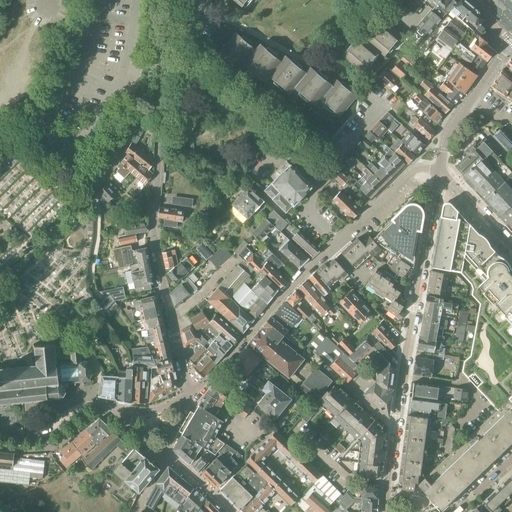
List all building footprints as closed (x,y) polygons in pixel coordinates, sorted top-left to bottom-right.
[(235,0),(245,8),(252,0),(235,0)] [(425,18),(417,27),(427,35),(430,32),(435,27),(438,22),(442,18),(449,10),(456,0),(439,0),(432,10),(432,9),(425,18)] [(425,0),(423,3),(424,3),(432,9),(432,10),(439,0),(425,0)] [(466,0),(456,0),(449,10),(462,21),(474,6),(466,0)] [(474,6),(462,21),(474,31),(479,36),(483,31),(483,30),(487,26),(486,26),(485,20),(484,18),(482,13),(474,6)] [(401,34),(395,29),(382,18),(376,24),(375,23),(367,32),(369,33),(364,39),(378,51),(384,56),(389,50),(388,50),(397,40),(401,34)] [(451,49),(459,39),(464,33),(450,22),(445,28),(436,40),(445,47),(440,53),(446,58),(452,50),(451,49)] [(479,36),(470,48),(486,61),(493,51),(493,49),(492,48),(491,46),(489,44),(489,43),(490,43),(491,43),(491,42),(491,41),(491,40),(490,36),(483,31),(479,36)] [(244,64),(255,49),(235,33),(219,52),(240,70),(244,64)] [(378,51),(364,39),(358,35),(354,39),(352,38),(345,47),(346,49),(341,55),(361,71),(366,66),(374,56),(378,51)] [(459,39),(451,49),(452,50),(471,64),(480,70),(486,61),(470,48),(459,39)] [(269,75),(280,61),(260,44),(255,49),(244,64),(264,81),(269,75)] [(408,52),(401,59),(410,67),(417,60),(408,52)] [(295,87),(305,72),(285,56),(280,61),(269,75),(290,93),(295,87)] [(503,69),(511,78),(511,57),(505,64),(510,69),(507,72),(503,69)] [(453,65),(450,69),(454,71),(470,84),(476,75),(460,63),(457,61),(454,65),(453,65)] [(401,78),(407,70),(398,62),(392,70),(401,78)] [(320,99),(330,84),(310,67),(305,72),(295,87),(315,104),(320,99)] [(440,74),(440,75),(445,79),(447,80),(463,93),(463,94),(463,93),(470,84),(454,71),(450,69),(447,74),(443,71),(440,74)] [(511,78),(503,69),(490,87),(500,94),(504,97),(507,99),(507,98),(511,101),(511,78)] [(390,89),(398,80),(388,72),(381,81),(390,89)] [(340,116),(356,97),(334,79),(330,84),(320,99),(340,116)] [(424,79),(420,84),(427,91),(424,95),(432,101),(445,114),(448,111),(450,109),(453,106),(440,94),(434,89),(432,86),(429,84),(425,80),(424,79)] [(438,84),(434,89),(440,94),(442,91),(447,94),(445,96),(455,103),(463,94),(463,93),(447,80),(445,79),(440,86),(438,84)] [(418,93),(413,98),(419,103),(416,106),(418,108),(422,112),(432,120),(434,122),(435,123),(435,124),(436,124),(437,123),(438,124),(441,120),(440,119),(443,116),(432,106),(418,93)] [(398,112),(404,105),(400,101),(393,108),(398,112)] [(400,123),(396,120),(387,112),(379,121),(386,128),(387,128),(392,133),(400,123)] [(433,130),(422,120),(420,118),(418,119),(415,116),(409,122),(428,139),(429,140),(435,132),(434,131),(433,130)] [(156,122),(150,120),(146,120),(141,127),(155,130),(156,122)] [(386,128),(379,121),(375,126),(371,130),(374,133),(380,138),(388,129),(387,128),(386,128)] [(492,136),(508,153),(511,148),(511,141),(500,129),(492,136)] [(135,146),(140,138),(143,134),(139,131),(125,152),(127,154),(124,159),(129,164),(134,158),(148,170),(155,163),(135,146)] [(369,132),(365,137),(371,143),(376,137),(369,132)] [(409,132),(400,141),(403,144),(416,155),(419,151),(420,151),(424,145),(409,132)] [(398,139),(389,148),(394,153),(407,165),(409,163),(416,155),(403,144),(400,141),(398,139)] [(467,155),(456,166),(465,174),(481,160),(478,156),(483,151),(488,147),(483,142),(479,146),(475,142),(464,152),(467,155)] [(387,146),(383,150),(390,157),(388,159),(384,155),(383,156),(388,160),(400,172),(407,165),(394,153),(389,148),(387,146)] [(481,160),(465,174),(471,181),(473,183),(475,186),(476,187),(500,164),(502,162),(500,160),(488,147),(483,151),(478,156),(481,160)] [(354,159),(350,156),(344,162),(348,166),(354,159)] [(383,156),(377,162),(381,166),(393,179),(400,172),(388,160),(383,156)] [(124,178),(129,172),(144,185),(153,174),(148,170),(134,158),(129,164),(124,159),(121,164),(119,163),(116,168),(118,170),(117,172),(124,178)] [(304,179),(290,165),(286,161),(276,171),(279,175),(270,184),(271,185),(264,191),(285,213),(293,206),(298,201),(307,192),(306,192),(311,187),(303,179),(304,179)] [(500,164),(476,187),(477,188),(483,194),(484,195),(486,198),(511,174),(511,172),(502,162),(500,164)] [(344,167),(340,163),(335,168),(339,172),(344,167)] [(367,166),(374,173),(373,174),(373,175),(374,174),(379,179),(378,180),(385,187),(393,179),(381,166),(378,170),(370,163),(367,166)] [(365,168),(362,171),(365,175),(362,178),(378,194),(385,187),(378,180),(379,179),(374,174),(373,175),(373,174),(366,167),(365,168)] [(338,172),(333,177),(343,186),(348,181),(338,172)] [(511,174),(486,198),(486,199),(501,214),(511,203),(511,174)] [(354,179),(351,182),(359,190),(360,189),(371,200),(378,194),(362,178),(358,182),(354,179)] [(99,192),(103,197),(108,202),(116,194),(107,184),(99,192)] [(248,220),(264,202),(248,187),(232,205),(248,220)] [(352,219),(361,210),(348,198),(348,199),(340,192),(332,200),(352,219)] [(192,207),(193,200),(174,197),(173,205),(192,207)] [(440,203),(429,264),(431,267),(450,271),(458,272),(460,272),(469,282),(470,286),(469,292),(472,295),(478,301),(476,309),(475,314),(473,326),(475,327),(474,332),(472,332),(468,355),(469,357),(464,362),(462,372),(497,410),(508,400),(510,402),(511,403),(511,257),(461,202),(454,208),(451,204),(448,201),(440,203)] [(511,203),(501,214),(511,225),(511,203)] [(385,234),(378,243),(413,267),(422,216),(422,215),(422,214),(422,213),(422,212),(422,211),(421,210),(420,210),(411,206),(411,204),(410,204),(409,204),(408,205),(407,205),(406,205),(406,206),(405,207),(380,232),(381,233),(382,232),(385,234)] [(158,218),(165,219),(164,226),(177,228),(177,222),(183,223),(184,212),(177,210),(159,208),(158,218)] [(266,218),(273,225),(280,231),(287,223),(273,210),(266,218)] [(266,218),(251,234),(258,240),(273,225),(266,218)] [(125,235),(148,232),(148,223),(123,226),(125,235)] [(293,228),(290,231),(294,235),(291,239),(303,250),(302,252),(307,257),(309,255),(312,258),(319,251),(318,250),(298,231),(297,232),(293,228)] [(132,235),(119,238),(120,245),(134,242),(132,235)] [(357,238),(356,239),(371,255),(372,257),(373,257),(381,249),(384,250),(385,248),(372,239),(369,235),(365,238),(361,242),(358,239),(357,238)] [(195,236),(190,240),(197,247),(202,243),(195,236)] [(288,239),(279,249),(283,253),(299,268),(308,259),(307,257),(302,252),(293,243),(288,239)] [(352,243),(349,246),(363,262),(371,255),(356,239),(352,243)] [(245,247),(248,244),(244,240),(234,252),(235,253),(232,256),(235,258),(245,247)] [(200,245),(196,249),(200,254),(205,250),(210,256),(211,256),(213,254),(203,242),(200,245)] [(150,266),(146,248),(132,251),(131,245),(121,247),(121,248),(117,249),(119,259),(123,258),(125,267),(130,266),(131,271),(131,272),(140,271),(139,268),(150,266)] [(224,245),(214,254),(221,263),(232,253),(224,245)] [(349,246),(341,253),(353,266),(355,268),(356,268),(363,262),(349,246)] [(272,254),(262,263),(245,247),(235,258),(240,263),(243,260),(254,270),(257,273),(260,270),(265,275),(278,289),(286,282),(275,270),(282,264),(272,254)] [(162,253),(166,268),(166,269),(174,267),(178,263),(175,250),(162,253)] [(412,268),(397,257),(392,254),(386,264),(407,277),(412,268)] [(186,257),(167,273),(175,283),(183,277),(183,278),(187,274),(195,267),(186,257)] [(346,273),(343,268),(334,259),(326,266),(338,280),(346,273)] [(249,275),(254,270),(243,260),(240,263),(218,287),(230,298),(231,297),(246,311),(247,309),(256,318),(267,304),(262,298),(261,300),(251,289),(251,290),(247,286),(252,280),(249,278),(251,276),(249,275)] [(338,280),(326,266),(324,264),(316,271),(328,285),(336,278),(338,280)] [(150,283),(153,283),(150,266),(139,268),(140,271),(131,272),(131,271),(125,272),(127,284),(134,283),(135,290),(144,288),(145,290),(151,289),(150,283)] [(366,285),(365,287),(383,299),(384,297),(395,281),(377,269),(366,285)] [(278,289),(265,275),(260,270),(257,273),(256,274),(258,276),(259,278),(257,280),(258,282),(251,289),(261,300),(262,298),(267,304),(279,290),(278,289)] [(449,274),(431,271),(429,282),(447,285),(449,274)] [(307,280),(315,290),(321,296),(324,300),(330,295),(328,293),(331,290),(316,272),(307,280)] [(197,289),(193,284),(198,279),(193,273),(188,278),(170,294),(174,308),(197,289)] [(305,298),(315,290),(307,280),(296,289),(305,298)] [(393,303),(398,295),(404,287),(395,281),(384,297),(392,302),(393,303)] [(445,295),(447,285),(429,282),(427,292),(445,295)] [(114,301),(126,299),(123,287),(99,292),(107,299),(110,296),(114,301)] [(243,333),(256,318),(247,309),(246,311),(231,297),(230,298),(218,287),(214,292),(212,290),(205,298),(206,300),(209,303),(218,311),(242,332),(243,333)] [(368,305),(352,288),(338,300),(359,322),(372,309),(368,305)] [(292,307),(298,300),(301,297),(295,290),(285,300),(292,307)] [(311,305),(321,296),(315,290),(305,298),(311,305)] [(399,312),(407,301),(398,295),(393,303),(392,302),(387,310),(401,320),(404,315),(399,312)] [(136,311),(140,310),(159,306),(156,296),(133,302),(134,307),(135,307),(136,311)] [(324,300),(321,296),(311,305),(321,316),(322,315),(324,317),(328,313),(331,316),(339,309),(334,304),(330,307),(324,300)] [(426,296),(425,305),(432,306),(447,309),(454,310),(457,310),(458,304),(443,302),(443,299),(432,297),(426,296)] [(206,300),(205,298),(197,305),(200,310),(209,303),(206,300)] [(301,316),(292,307),(285,300),(275,313),(292,327),(301,316)] [(309,324),(311,323),(316,318),(302,303),(301,304),(298,300),(292,307),(301,316),(309,324)] [(92,313),(100,314),(107,307),(101,302),(92,313)] [(425,305),(423,313),(432,315),(440,316),(441,312),(453,314),(454,310),(447,309),(432,306),(425,305)] [(142,320),(161,315),(159,306),(140,310),(142,320)] [(240,335),(242,332),(218,311),(209,322),(209,323),(211,325),(233,345),(241,336),(240,335)] [(466,321),(468,312),(460,311),(458,320),(466,321)] [(206,325),(209,323),(209,322),(202,312),(190,319),(197,330),(206,325)] [(82,333),(95,320),(100,314),(92,313),(77,328),(82,333)] [(423,313),(422,321),(432,323),(446,326),(447,321),(440,320),(440,316),(432,315),(423,313)] [(100,314),(95,320),(100,325),(105,320),(100,314)] [(153,327),(163,325),(161,315),(142,320),(143,324),(144,324),(146,329),(153,327)] [(271,318),(261,329),(277,343),(283,336),(287,331),(271,318)] [(465,329),(466,321),(458,320),(457,328),(465,329)] [(422,321),(420,329),(432,331),(442,333),(443,329),(446,329),(446,326),(432,323),(422,321)] [(233,345),(211,325),(209,323),(206,325),(211,330),(210,332),(216,337),(213,341),(225,353),(233,345)] [(390,351),(398,342),(381,324),(372,332),(390,351)] [(155,343),(167,340),(163,325),(153,327),(155,335),(148,337),(142,338),(146,344),(149,343),(155,342),(155,343)] [(183,338),(195,333),(191,326),(181,330),(183,338)] [(463,337),(465,329),(457,328),(455,335),(463,337)] [(261,329),(248,345),(288,378),(304,359),(293,350),(296,347),(290,342),(283,336),(277,343),(261,329)] [(420,329),(419,337),(432,340),(436,340),(436,341),(441,341),(443,342),(444,337),(442,336),(442,333),(432,331),(420,329)] [(336,346),(330,340),(320,330),(310,341),(306,346),(336,371),(348,382),(356,374),(355,373),(360,368),(356,364),(348,357),(336,346)] [(79,339),(83,343),(89,338),(85,333),(79,339)] [(191,343),(199,339),(195,333),(183,338),(185,345),(190,342),(191,343)] [(336,335),(331,339),(336,345),(341,341),(336,335)] [(306,346),(310,341),(304,336),(300,341),(306,346)] [(336,346),(348,357),(351,354),(356,349),(345,337),(340,343),(336,346)] [(419,337),(417,349),(432,352),(439,353),(444,353),(445,348),(440,348),(441,341),(436,341),(436,340),(432,340),(419,337)] [(225,353),(213,341),(210,345),(203,338),(200,342),(204,347),(209,352),(206,355),(215,364),(225,353)] [(204,347),(200,342),(199,339),(191,343),(198,349),(189,360),(195,366),(193,368),(202,378),(215,364),(206,355),(209,352),(204,347)] [(351,354),(348,357),(356,364),(366,354),(374,347),(374,346),(367,339),(356,349),(351,354)] [(160,358),(170,355),(167,340),(155,343),(156,347),(158,347),(159,353),(160,357),(160,358)] [(397,361),(378,342),(374,346),(374,347),(366,354),(370,358),(378,367),(376,382),(388,394),(392,389),(395,367),(397,361)] [(60,347),(55,347),(54,344),(34,346),(35,356),(27,357),(28,366),(0,368),(0,404),(59,399),(64,397),(66,393),(65,388),(62,385),(59,384),(62,384),(79,383),(83,382),(89,380),(92,374),(92,367),(87,362),(81,361),(80,350),(71,351),(71,353),(60,354),(60,347)] [(250,374),(261,360),(262,359),(247,347),(231,364),(232,364),(262,390),(265,386),(257,380),(256,380),(250,374)] [(153,359),(152,355),(133,354),(132,366),(157,368),(153,359)] [(175,390),(177,385),(170,355),(160,358),(160,357),(153,359),(157,368),(160,374),(163,383),(167,394),(171,392),(175,390)] [(434,360),(432,360),(415,357),(413,374),(431,377),(434,360)] [(132,370),(131,403),(147,403),(148,368),(132,367),(132,370)] [(131,403),(132,370),(127,369),(126,371),(118,371),(118,377),(117,399),(117,400),(131,403)] [(300,387),(315,399),(315,400),(330,381),(315,369),(300,387)] [(151,402),(167,394),(163,383),(160,374),(150,379),(150,403),(151,402)] [(117,399),(118,377),(101,376),(98,396),(117,399)] [(265,386),(262,390),(267,394),(258,404),(275,419),(291,399),(269,381),(265,386)] [(391,396),(388,394),(376,382),(375,383),(374,382),(363,395),(388,418),(391,396)] [(229,393),(214,383),(206,393),(216,400),(217,399),(223,403),(222,402),(229,393)] [(411,385),(410,389),(412,391),(412,397),(432,400),(432,399),(436,400),(438,386),(414,383),(413,384),(411,385)] [(333,417),(351,398),(340,388),(338,390),(334,386),(328,392),(327,391),(316,402),(333,417)] [(454,399),(467,401),(469,390),(455,388),(454,399)] [(219,409),(223,403),(217,399),(216,400),(206,393),(204,397),(199,405),(225,423),(228,418),(229,416),(219,409)] [(410,398),(407,416),(420,417),(429,418),(430,413),(432,413),(437,414),(437,417),(445,418),(447,404),(441,403),(441,401),(432,400),(412,397),(411,398),(410,398)] [(348,432),(366,413),(351,398),(333,417),(348,432)] [(244,418),(250,409),(236,399),(234,401),(239,404),(234,412),(244,418)] [(419,484),(418,485),(427,495),(428,496),(431,499),(432,500),(433,501),(440,508),(442,506),(449,499),(455,493),(454,493),(455,491),(458,493),(459,492),(461,491),(458,488),(460,487),(461,488),(467,482),(473,476),(472,475),(473,474),(476,476),(477,475),(478,473),(476,471),(478,470),(479,471),(485,465),(491,459),(490,458),(491,457),(493,459),(495,458),(496,456),(494,454),(496,453),(497,453),(503,448),(511,439),(511,438),(511,403),(510,402),(508,400),(497,410),(490,417),(481,425),(472,434),(467,438),(463,442),(455,450),(454,451),(445,459),(438,466),(436,468),(432,472),(427,477),(419,484)] [(234,412),(239,404),(234,401),(229,408),(234,412)] [(190,411),(179,431),(182,433),(182,432),(183,433),(182,434),(192,441),(193,439),(202,445),(207,449),(215,455),(218,452),(220,450),(223,445),(225,443),(220,440),(214,436),(219,428),(222,422),(198,406),(194,412),(194,413),(190,411)] [(384,456),(386,440),(384,440),(385,433),(381,429),(382,428),(366,413),(348,432),(360,443),(359,453),(384,456)] [(407,416),(406,427),(428,430),(430,419),(429,419),(429,418),(420,417),(407,416)] [(64,456),(60,460),(66,468),(81,454),(83,456),(96,444),(97,445),(113,431),(99,418),(98,420),(72,442),(60,450),(64,456)] [(445,450),(449,453),(452,450),(455,428),(451,425),(448,428),(445,450)] [(406,427),(404,438),(427,441),(428,430),(406,427)] [(271,452),(276,447),(279,450),(287,441),(276,430),(261,446),(269,454),(271,452)] [(97,445),(82,459),(91,469),(116,444),(128,455),(133,449),(121,439),(113,431),(97,445)] [(173,448),(173,449),(174,450),(174,451),(183,458),(187,461),(189,463),(190,464),(198,452),(202,455),(207,449),(202,445),(193,439),(192,441),(182,434),(174,448),(173,448)] [(404,438),(403,450),(425,453),(427,441),(404,438)] [(279,450),(295,466),(304,458),(287,441),(279,450)] [(217,457),(202,472),(202,473),(209,479),(224,464),(230,456),(235,451),(225,443),(223,445),(230,450),(231,451),(225,460),(222,457),(220,460),(217,457)] [(220,450),(218,452),(225,457),(230,450),(223,445),(220,450)] [(265,463),(263,461),(268,456),(267,456),(268,455),(269,454),(261,446),(260,447),(246,461),(257,472),(265,463)] [(119,465),(114,471),(125,479),(124,480),(139,492),(149,480),(156,473),(159,469),(154,464),(153,464),(149,461),(144,456),(144,457),(133,448),(133,449),(128,455),(124,459),(122,457),(117,463),(119,465)] [(403,450),(401,461),(424,464),(425,453),(403,450)] [(14,454),(0,452),(0,464),(12,466),(13,462),(19,463),(20,458),(13,458),(14,454)] [(382,471),(384,456),(359,453),(356,471),(352,470),(352,474),(356,475),(356,476),(371,477),(371,476),(379,477),(380,471),(382,471)] [(199,472),(200,471),(209,462),(201,456),(192,467),(199,472)] [(224,464),(209,479),(216,486),(231,471),(237,464),(230,456),(224,464)] [(14,470),(0,468),(0,481),(29,485),(30,477),(42,478),(44,461),(21,458),(21,465),(14,464),(14,470)] [(295,466),(313,483),(321,475),(304,458),(295,466)] [(401,461),(400,472),(422,475),(424,464),(401,461)] [(282,480),(265,463),(257,472),(274,488),(282,480)] [(268,483),(261,477),(246,464),(233,476),(220,490),(240,509),(252,496),(254,497),(268,483)] [(154,488),(145,504),(153,509),(157,501),(163,491),(164,489),(177,474),(172,470),(168,467),(165,471),(162,475),(161,476),(156,483),(154,488)] [(399,478),(399,480),(403,481),(402,489),(414,491),(414,485),(415,482),(417,483),(418,475),(422,475),(400,472),(399,478)] [(511,473),(482,502),(491,511),(496,511),(511,497),(511,473)] [(164,489),(163,491),(180,505),(182,503),(194,488),(191,486),(184,481),(178,475),(177,474),(164,489)] [(322,476),(314,484),(314,483),(292,506),(298,511),(303,511),(309,505),(316,511),(327,511),(331,509),(328,506),(337,497),(341,493),(322,476)] [(299,497),(282,480),(274,488),(276,490),(291,505),(299,497)] [(242,511),(257,511),(258,511),(269,511),(268,510),(266,511),(262,507),(265,504),(264,503),(276,490),(268,483),(254,497),(241,511),(242,511)] [(363,485),(362,498),(378,499),(378,497),(378,495),(379,486),(363,485)] [(189,509),(186,511),(198,511),(197,510),(206,500),(194,488),(182,503),(189,509)] [(340,500),(338,502),(345,509),(352,503),(362,503),(361,511),(377,511),(377,510),(377,507),(378,499),(362,498),(353,497),(347,492),(340,499),(340,500)] [(198,511),(218,511),(206,500),(197,510),(198,511)]
